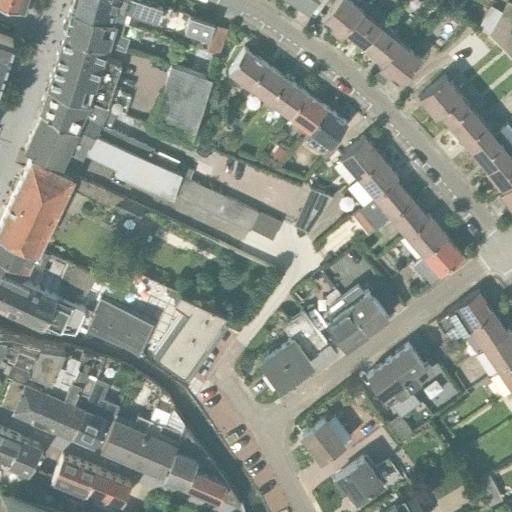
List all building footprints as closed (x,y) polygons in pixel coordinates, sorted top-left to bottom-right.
[(156,22),(162,5),(146,0),(72,0),(64,29),(106,42),(106,41),(109,42),(108,44),(125,50),(129,37),(121,34),(125,23),(128,24),(131,14),(156,22)] [(300,0),(299,3),(308,9),(313,0),(300,0)] [(362,8),(363,9),(369,1),(367,0),(336,0),(321,18),(341,35),(345,31),(344,30),(362,8)] [(511,3),(508,1),(502,12),(489,33),(511,55),(511,32),(510,32),(511,29),(511,3)] [(489,33),(502,12),(491,5),(478,25),(489,33)] [(362,8),(344,30),(345,31),(364,46),(381,24),(363,9),(362,8)] [(209,40),(214,23),(190,14),(184,32),(209,40)] [(381,24),(364,46),(382,61),(400,40),(381,24)] [(47,82),(108,106),(122,63),(104,57),(107,45),(108,45),(108,44),(109,42),(106,41),(106,42),(64,29),(47,82)] [(0,57),(6,60),(13,38),(0,33),(0,57)] [(379,66),(399,82),(420,57),(400,40),(382,61),(379,66)] [(228,69),(248,83),(265,61),(244,46),(228,69)] [(269,98),(285,76),(265,61),(248,83),(269,98)] [(151,124),(192,140),(212,78),(171,64),(151,124)] [(445,73),(419,95),(436,116),(440,112),(462,94),(445,73)] [(269,98),(289,113),(306,91),(285,76),(269,98)] [(118,110),(108,106),(47,82),(40,106),(41,108),(94,133),(124,147),(128,137),(110,129),(118,110)] [(289,113),(310,128),(326,106),(306,91),(289,113)] [(440,112),(456,131),(478,113),(462,94),(440,112)] [(331,144),(347,121),(326,106),(310,128),(331,144)] [(77,168),(85,151),(94,133),(41,108),(24,145),(32,149),(30,153),(56,166),(57,164),(59,160),(77,168)] [(478,113),(456,131),(471,149),(493,132),(478,113)] [(493,132),(471,149),(487,168),(509,151),(511,148),(511,133),(503,124),(493,132)] [(173,199),(174,195),(182,174),(182,172),(134,152),(124,147),(94,133),(85,151),(89,153),(88,154),(115,168),(113,174),(173,199)] [(339,155),(356,175),(380,155),(363,135),(339,155)] [(503,188),(511,180),(511,154),(509,151),(487,168),(503,188)] [(74,173),(57,164),(56,166),(30,153),(0,218),(0,230),(39,248),(74,173)] [(356,175),(373,195),(395,176),(395,177),(397,175),(380,155),(356,175)] [(250,231),(251,229),(259,212),(182,174),(174,195),(250,231)] [(395,176),(373,195),(359,207),(375,227),(389,214),(411,196),(395,177),(395,176)] [(499,191),(511,206),(511,180),(503,188),(499,191)] [(296,222),(315,231),(332,192),(312,184),(296,222)] [(138,221),(145,206),(123,196),(116,211),(138,221)] [(411,196),(389,214),(405,233),(426,214),(411,196)] [(260,211),(259,212),(251,229),(273,239),(281,222),(260,211)] [(422,253),(445,233),(428,213),(426,214),(405,233),(422,253)] [(0,254),(27,267),(28,268),(30,263),(42,269),(49,253),(39,248),(0,230),(0,254)] [(413,260),(430,280),(462,253),(445,233),(422,253),(413,260)] [(0,254),(0,304),(42,324),(42,323),(75,328),(85,307),(74,302),(79,293),(86,296),(96,274),(69,261),(58,284),(62,285),(58,294),(23,277),(27,267),(0,254)] [(100,275),(122,286),(127,275),(131,277),(135,269),(109,257),(100,275)] [(358,283),(342,295),(368,330),(388,315),(367,288),(364,290),(358,283)] [(455,304),(436,318),(443,329),(455,321),(463,332),(470,326),(469,326),(492,310),(478,288),(455,304)] [(173,299),(187,309),(156,350),(183,371),(226,311),(180,290),(173,299)] [(323,315),(346,346),(368,330),(342,295),(329,305),(331,308),(323,315)] [(94,311),(85,307),(75,328),(86,330),(129,346),(139,353),(153,322),(100,297),(94,311)] [(307,355),(326,341),(302,310),(282,324),(291,336),(260,359),(279,385),(284,381),(285,382),(299,371),(299,370),(312,361),(307,355)] [(492,310),(469,326),(470,326),(483,346),(506,330),(492,310)] [(19,344),(22,336),(0,328),(0,355),(3,357),(5,361),(3,365),(5,366),(8,368),(9,366),(18,344),(19,344)] [(483,346),(500,372),(511,363),(511,334),(508,329),(506,330),(483,346)] [(15,380),(4,405),(31,417),(49,375),(50,376),(55,364),(56,365),(61,354),(65,346),(40,342),(22,336),(19,344),(18,344),(9,366),(8,368),(11,369),(8,377),(15,380)] [(408,342),(388,356),(411,386),(421,379),(417,374),(426,367),(408,342)] [(388,356),(367,372),(385,397),(396,389),(400,394),(411,386),(388,356)] [(49,375),(31,417),(52,426),(79,360),(70,357),(65,369),(56,365),(55,364),(50,376),(49,375)] [(52,426),(72,434),(89,395),(88,395),(78,391),(81,383),(83,384),(89,372),(88,371),(91,364),(79,360),(52,426)] [(511,390),(511,389),(511,363),(500,372),(511,390)] [(89,395),(72,434),(101,447),(113,419),(106,416),(107,415),(98,411),(109,383),(96,377),(88,395),(89,395)] [(101,447),(132,460),(149,420),(138,415),(135,421),(116,413),(113,419),(101,447)] [(412,431),(399,414),(389,422),(401,439),(412,431)] [(343,442),(323,417),(302,433),(302,434),(306,431),(315,442),(311,445),(321,459),(343,442)] [(149,420),(132,460),(163,473),(174,447),(175,447),(178,440),(159,432),(162,425),(149,420)] [(163,473),(184,483),(200,446),(184,424),(178,440),(175,447),(174,447),(163,473)] [(0,466),(3,468),(7,460),(8,460),(9,461),(21,435),(0,426),(0,466)] [(31,467),(42,444),(21,435),(9,461),(8,460),(6,463),(9,464),(21,470),(18,476),(26,480),(31,467)] [(240,503),(239,501),(226,480),(219,469),(200,446),(184,483),(239,506),(240,503)] [(62,453),(52,476),(31,467),(26,480),(59,499),(66,483),(68,484),(59,500),(77,508),(87,488),(86,488),(96,467),(62,453)] [(348,487),(357,500),(381,483),(363,457),(334,476),(344,490),(348,487)] [(86,488),(87,488),(106,497),(102,506),(114,511),(115,511),(131,481),(96,467),(86,488)] [(56,511),(0,492),(0,496),(16,502),(13,511),(11,511),(10,511),(56,511)] [(413,511),(411,509),(406,511),(400,511),(395,503),(383,511),(413,511)]
